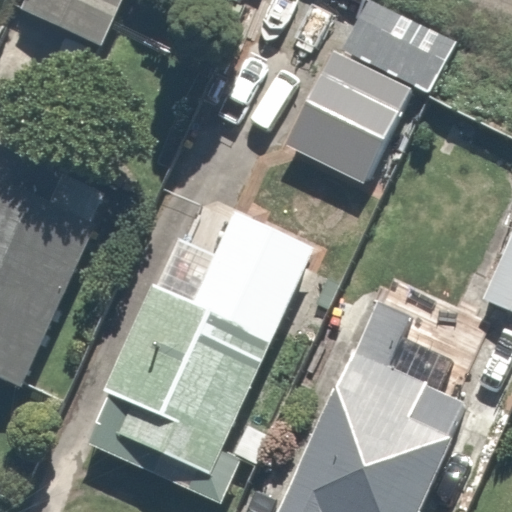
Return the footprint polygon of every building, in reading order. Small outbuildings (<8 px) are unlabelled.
[(129,0),(27,0),(23,8),(102,51),(129,0)] [(262,31),(234,84),(293,116),(321,63),(262,31)] [(331,66),(292,155),(374,191),(413,102),(331,66)] [(111,201),(0,149),(0,384),(55,410),(99,314),(66,299),(111,201)] [(201,195),(199,200),(91,446),(218,502),(327,251),(201,195)] [(511,237),(482,305),(511,317),(511,237)] [(451,313),(394,285),(283,511),(434,511),(488,402),(423,371),(451,313)]
